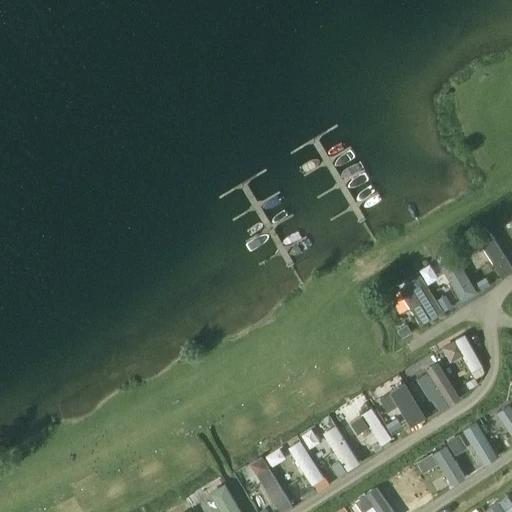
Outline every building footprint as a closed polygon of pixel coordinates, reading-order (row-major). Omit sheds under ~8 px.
[(511,267),(495,232),(483,238),(500,274),(511,268),(511,267)] [(485,276),(474,282),(478,290),(489,284),(485,276)] [(437,298),(443,309),(451,304),(445,294),(437,298)] [(403,336),(411,331),(406,323),(398,328),(403,336)] [(476,376),(487,371),(466,330),(442,343),(452,362),(465,355),(476,376)] [(438,408),(461,395),(441,361),(418,374),(438,408)] [(474,378),(467,382),(470,387),(477,383),(474,378)] [(511,407),(507,401),(496,409),(511,431),(511,407)] [(370,426),(379,445),(392,438),(375,406),(352,417),(360,431),(370,426)] [(323,428),(334,422),(329,415),(302,431),(309,442),(325,432),(323,428)] [(396,416),(386,422),(390,430),(401,423),(396,416)] [(341,458),(333,463),(340,474),(361,461),(337,422),(323,430),(341,458)] [(484,425),(471,432),(488,460),(501,452),(484,425)] [(296,453),(316,491),(330,484),(303,433),(252,460),(279,510),(293,503),(273,465),(296,453)] [(458,484),(469,476),(456,454),(444,462),(458,484)] [(422,500),(433,492),(410,462),(389,478),(397,489),(408,481),(422,500)] [(209,490),(221,511),(243,511),(226,480),(209,490)] [(316,492),(311,483),(300,490),(305,499),(316,492)] [(397,511),(377,484),(356,499),(365,511),(397,511)] [(510,511),(508,505),(511,503),(511,502),(509,496),(488,505),(490,511),(510,511)]
